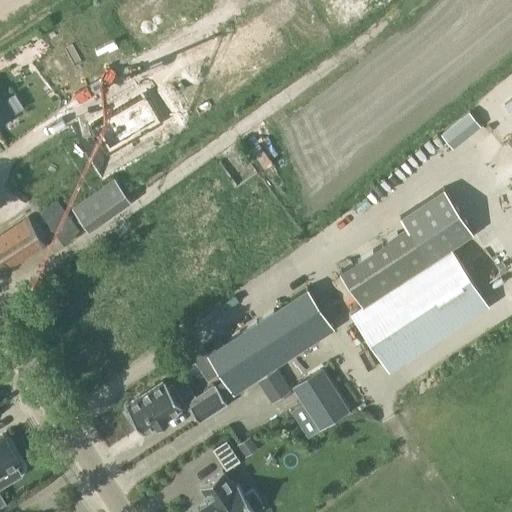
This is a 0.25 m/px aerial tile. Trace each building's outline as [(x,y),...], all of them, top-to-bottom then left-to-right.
[(186,0),(131,0),(135,6),(120,14),(138,43),(193,9),(186,0)] [(258,25),(196,62),(213,91),(275,54),(258,25)] [(146,96),(91,129),(108,158),(163,125),(163,124),(178,115),(171,103),(156,112),(146,96)] [(469,110),(440,133),(449,144),(477,121),(469,110)] [(114,179),(86,199),(102,221),(130,201),(114,179)] [(354,318),(388,369),(488,303),(451,246),(473,232),(444,188),(400,216),(406,226),(339,271),(366,310),(354,318)] [(54,198),(38,209),(61,241),(77,230),(54,198)] [(86,199),(72,209),(88,231),(102,221),(86,199)] [(30,216),(0,235),(0,266),(7,269),(48,243),(46,231),(40,221),(30,216)] [(207,353),(233,394),(334,328),(308,287),(207,353)] [(321,369),(294,386),(320,427),(347,410),(321,369)] [(289,389),(283,379),(266,390),(273,400),(289,389)] [(169,386),(165,380),(126,405),(130,412),(127,414),(136,428),(139,425),(144,432),(156,423),(157,425),(167,418),(166,417),(182,406),(178,400),(181,398),(172,384),(169,386)] [(215,383),(203,391),(206,396),(190,407),(198,420),(227,401),(215,383)] [(249,436),(237,443),(245,455),(257,448),(249,436)] [(0,485),(20,474),(14,464),(19,461),(5,437),(0,440),(0,485)] [(210,501),(196,510),(196,511),(256,511),(255,510),(263,504),(253,489),(245,494),(238,483),(233,486),(223,470),(200,485),(210,501)]
